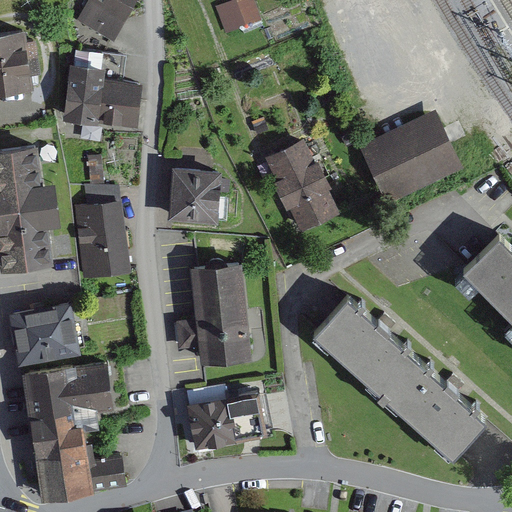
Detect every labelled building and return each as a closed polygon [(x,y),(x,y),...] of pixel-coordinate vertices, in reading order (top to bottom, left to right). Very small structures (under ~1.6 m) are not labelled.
[(139,0),(83,0),(73,20),(114,44),(139,0)] [(252,0),(225,0),(215,4),(226,31),(260,18),(252,0)] [(41,27),(0,30),(0,86),(46,82),(41,27)] [(71,56),(64,113),(99,117),(104,75),(106,61),(71,56)] [(104,75),(99,117),(138,122),(143,79),(104,75)] [(435,107),(362,144),(389,198),(463,161),(435,107)] [(40,135),(0,140),(0,242),(2,259),(55,253),(40,135)] [(304,139),(265,158),(278,183),(274,185),(286,212),(291,210),(301,233),(340,214),(329,192),(332,190),(318,162),(315,163),(304,139)] [(222,166),(171,163),(168,215),(219,218),(222,166)] [(126,195),(76,202),(85,274),(135,268),(126,195)] [(511,244),(498,230),(463,265),(511,315),(511,244)] [(239,256),(197,263),(205,318),(176,323),(181,352),(215,347),(217,359),(254,354),(239,256)] [(76,293),(12,304),(22,358),(98,344),(91,305),(79,308),(76,293)] [(313,329),(382,392),(415,356),(346,294),(313,329)] [(118,350),(22,367),(44,495),(132,480),(127,451),(104,455),(97,415),(128,409),(118,350)] [(382,392),(452,454),(484,419),(415,356),(382,392)] [(275,382),(196,399),(207,452),(287,434),(275,382)]
